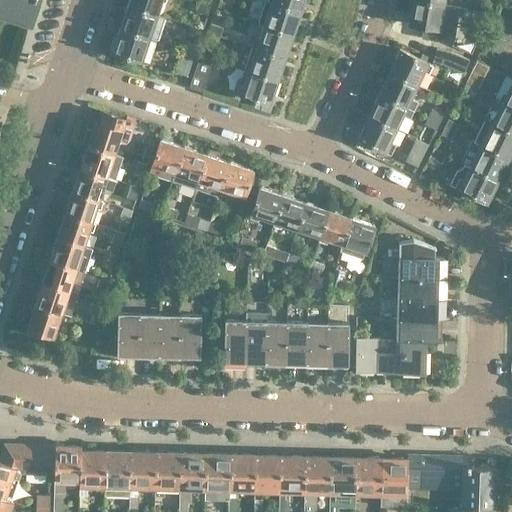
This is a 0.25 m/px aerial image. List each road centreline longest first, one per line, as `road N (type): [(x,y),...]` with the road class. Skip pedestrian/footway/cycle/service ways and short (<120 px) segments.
road 1 (residential): [(0,379),(90,405),(486,412)]
road 2 (residential): [(316,152),(64,66)]
road 3 (residential): [(496,241),(316,152)]
road 4 (residential): [(0,253),(64,66)]
road 5 (residential): [(486,412),(496,241)]
road 6 (residential): [(379,0),(316,152)]
